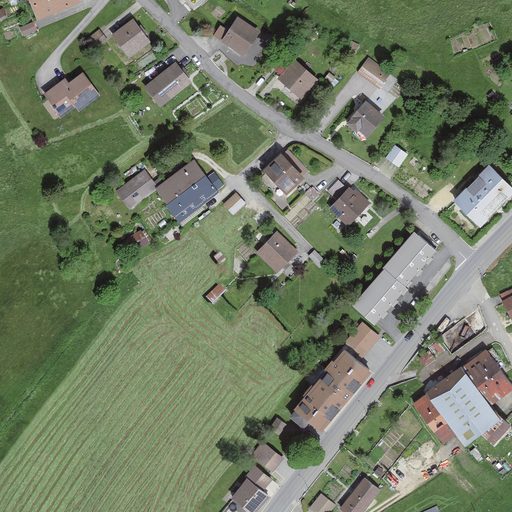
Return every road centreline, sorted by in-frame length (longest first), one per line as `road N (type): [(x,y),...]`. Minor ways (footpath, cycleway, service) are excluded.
road 1 (unclassified): [(145,0),(236,96),(380,182),(476,263)]
road 2 (secondary): [(476,263),(277,511)]
